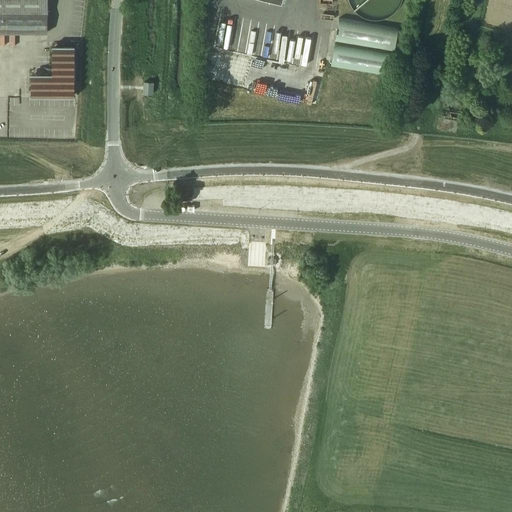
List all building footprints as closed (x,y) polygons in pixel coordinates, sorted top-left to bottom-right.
[(48,0),(0,0),(0,32),(47,33),(47,12),(48,13),(48,0)] [(339,18),(335,39),(394,49),(398,28),(339,18)] [(390,75),(393,53),(334,43),(331,65),(390,75)] [(52,46),(52,74),(31,74),(31,96),(74,96),(74,46),(52,46)] [(154,82),(144,81),(142,93),(153,94),(154,82)]
